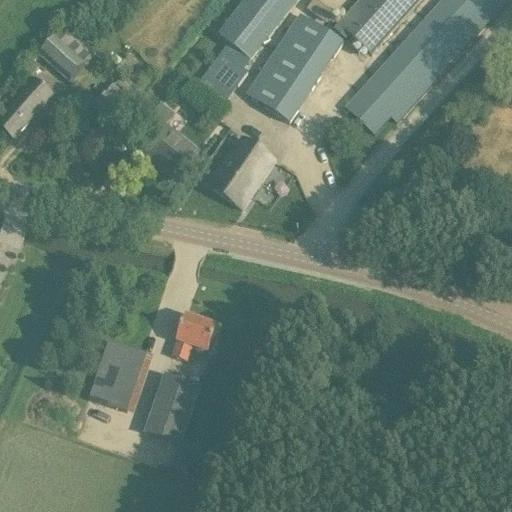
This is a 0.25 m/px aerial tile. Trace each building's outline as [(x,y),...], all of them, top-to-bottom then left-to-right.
[(299,0),(250,0),(220,39),(250,64),(301,2),(299,0)] [(363,0),(335,32),(341,38),(345,33),(371,57),(423,0),(363,0)] [(445,0),(344,111),(374,138),(390,120),(397,127),(511,0),(445,0)] [(315,2),(308,13),(327,27),(335,16),(315,2)] [(290,127),(343,48),(301,20),(248,99),(290,127)] [(68,29),(64,33),(41,59),(70,85),(98,55),(68,29)] [(114,56),(109,61),(119,69),(124,63),(114,56)] [(34,64),(26,74),(33,80),(41,70),(34,64)] [(123,76),(106,95),(97,106),(83,93),(71,106),(105,136),(142,93),(123,76)] [(0,129),(14,142),(53,98),(35,82),(0,122),(0,129)] [(177,184),(198,156),(165,130),(174,118),(163,110),(144,133),(154,141),(141,158),(155,170),(157,168),(177,184)] [(243,213),(275,164),(242,142),(210,191),(243,213)] [(207,356),(217,329),(187,319),(177,346),(178,346),(174,360),(188,365),(193,351),(207,356)] [(108,342),(91,401),(135,413),(151,354),(108,342)] [(181,448),(200,391),(165,379),(147,437),(181,448)] [(184,448),(175,474),(183,477),(188,479),(196,453),(184,448)]
